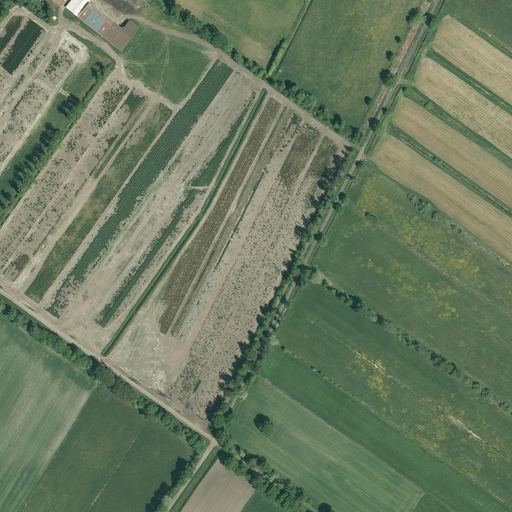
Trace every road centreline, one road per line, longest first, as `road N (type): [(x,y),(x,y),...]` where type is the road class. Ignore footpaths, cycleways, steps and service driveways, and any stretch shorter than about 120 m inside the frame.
road 1 (unclassified): [(215,441),(441,0)]
road 2 (unclassified): [(0,292),(215,441)]
road 3 (track): [(215,441),(315,511)]
